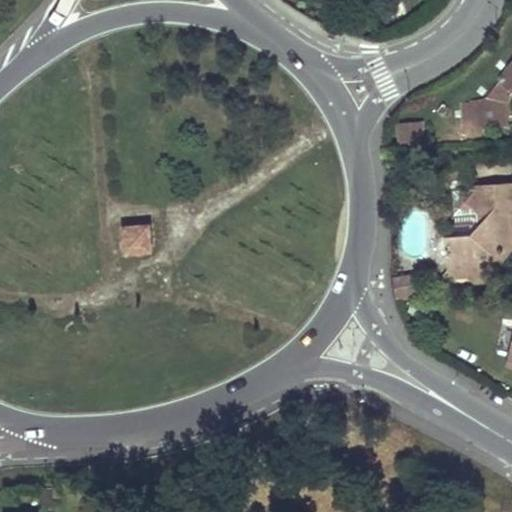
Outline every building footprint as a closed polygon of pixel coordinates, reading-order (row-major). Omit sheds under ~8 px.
[(459,129),(499,126),(498,115),(511,97),(511,59),(480,100),(457,101),(459,129)] [(397,146),(425,146),(425,122),(397,122),(397,146)] [(443,215),(445,242),(447,270),(440,278),(466,276),(474,284),(507,252),(511,249),(511,184),(475,187),(477,213),(455,214),(453,192),(467,191),(466,163),(436,165),(439,215),(443,215)] [(157,252),(155,223),(123,226),(125,254),(157,252)] [(511,249),(507,252),(474,284),(511,281),(511,249)] [(395,302),(403,300),(412,298),(410,284),(391,287),(395,302)] [(511,319),(506,319),(494,361),(511,366),(511,319)]
